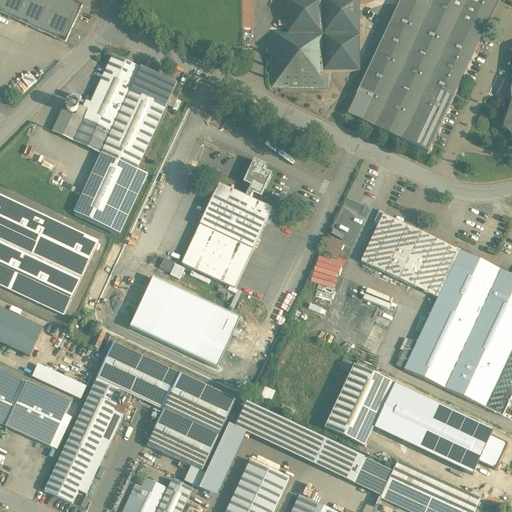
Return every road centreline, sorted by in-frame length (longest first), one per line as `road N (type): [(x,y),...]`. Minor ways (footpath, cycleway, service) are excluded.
road 1 (residential): [(511,188),(475,195),(115,38)]
road 2 (residential): [(115,38),(93,45),(0,135)]
